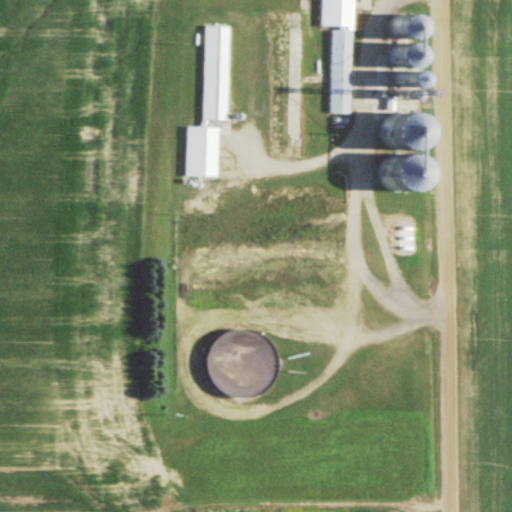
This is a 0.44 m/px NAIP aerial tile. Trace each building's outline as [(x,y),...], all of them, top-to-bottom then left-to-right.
[(329,30),(327,116),(347,116),(348,0),(318,0),(318,29),(329,30)] [(223,125),(225,29),(201,28),(199,129),(183,129),(182,178),(214,179),(215,125),(223,125)] [(344,217),(220,217),(220,241),(344,241),(344,217)] [(174,218),(174,241),(215,241),(215,218),(174,218)] [(191,309),(345,309),(345,284),(191,285),(191,309)] [(257,333),(213,335),(216,400),(261,398),(257,333)]
